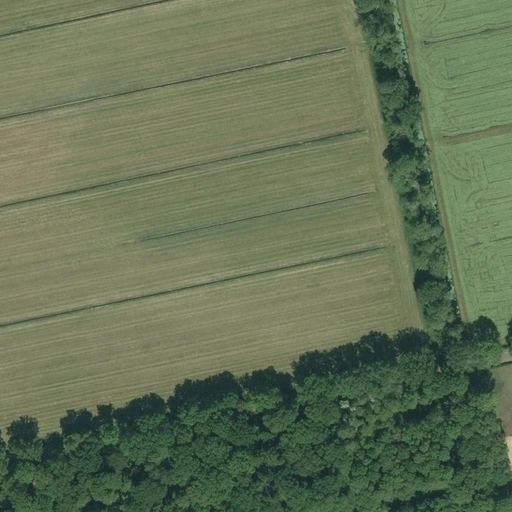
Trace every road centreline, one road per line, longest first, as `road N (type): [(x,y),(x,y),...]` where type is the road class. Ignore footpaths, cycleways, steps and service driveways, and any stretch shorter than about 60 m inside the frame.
road 1 (unclassified): [(0,462),(511,355)]
road 2 (track): [(449,351),(380,0)]
road 3 (track): [(481,511),(453,368)]
